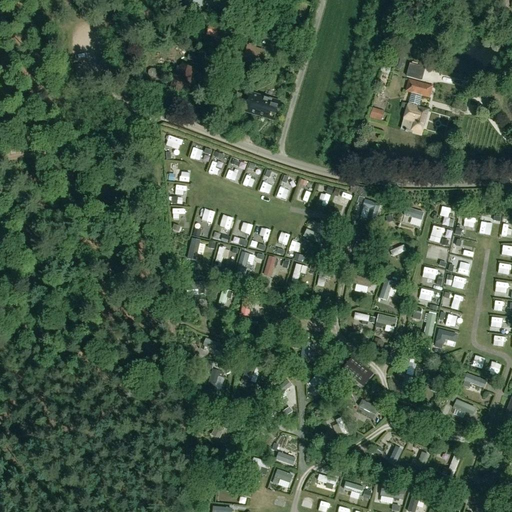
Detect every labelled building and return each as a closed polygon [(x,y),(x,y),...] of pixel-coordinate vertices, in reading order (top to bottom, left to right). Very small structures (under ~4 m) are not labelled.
[(184,0),(183,4),(204,10),(205,6),(228,13),(232,0),(184,0)] [(206,36),(220,41),(223,29),(210,25),(206,36)] [(264,51),(247,46),(244,55),(240,54),(238,61),(258,68),(264,51)] [(406,76),(422,80),(425,68),(409,64),(406,76)] [(175,72),(170,88),(181,92),(183,84),(190,86),(194,69),(180,65),(178,73),(175,72)] [(433,87),(417,82),(409,80),(405,92),(411,94),(422,97),(430,99),(433,87)] [(210,83),(204,81),(201,93),(207,94),(210,83)] [(408,133),(421,136),(428,110),(419,108),(422,97),(411,94),(401,130),(400,131),(405,132),(405,133),(408,134),(408,133)] [(275,115),(279,103),(251,95),(245,113),(267,120),(269,113),(275,115)] [(384,112),(373,109),(370,119),(381,122),(384,112)] [(173,136),(183,139),(185,133),(175,130),(173,136)] [(207,155),(210,143),(197,141),(195,153),(207,155)] [(221,170),(227,150),(218,147),(213,167),(221,170)] [(238,154),(235,159),(243,162),(245,157),(238,154)] [(254,157),(252,164),(257,166),(260,159),(254,157)] [(239,177),(243,167),(233,163),(229,173),(239,177)] [(194,176),(194,164),(184,164),(184,175),(194,176)] [(245,178),(253,180),(256,170),(249,168),(245,178)] [(182,182),(183,189),(190,188),(189,180),(182,182)] [(287,192),(290,183),(284,182),(281,191),(287,192)] [(301,193),(312,198),(316,187),(305,183),(301,193)] [(342,187),(342,198),(354,199),(354,188),(342,187)] [(331,200),(334,190),(329,188),(326,199),(331,200)] [(364,204),(371,202),(369,194),(362,196),(364,204)] [(456,209),(457,202),(447,201),(446,208),(456,209)] [(189,215),(189,204),(179,204),(179,215),(189,215)] [(218,220),(220,207),(213,206),(211,219),(218,220)] [(233,211),(231,221),(236,222),(239,213),(233,211)] [(468,223),(480,224),(480,212),(468,212),(468,223)] [(252,217),(247,229),(253,231),(258,219),(252,217)] [(494,231),(496,220),(485,218),(483,229),(494,231)] [(262,232),(272,236),(276,225),(266,221),(262,232)] [(439,221),(435,235),(445,238),(449,224),(439,221)] [(284,239),(290,241),(293,231),(287,229),(284,239)] [(292,243),(298,245),(301,237),(295,235),(292,243)] [(395,245),(397,251),(410,247),(408,240),(395,245)] [(467,250),(478,253),(479,247),(468,245),(467,250)] [(272,252),(271,265),(279,266),(280,253),(272,252)] [(473,266),(475,256),(454,252),(453,262),(473,266)] [(296,272),(303,274),(307,260),(300,258),(296,272)] [(511,268),(511,258),(503,258),(502,268),(511,268)] [(430,260),(428,275),(440,276),(441,261),(430,260)] [(458,271),(457,276),(451,274),(450,281),(468,285),(471,274),(458,271)] [(511,274),(501,275),(502,282),(511,281),(511,274)] [(393,298),(398,285),(390,282),(385,295),(393,298)] [(439,298),(440,288),(429,287),(428,297),(439,298)] [(450,301),(461,304),(463,294),(452,291),(450,301)] [(511,294),(498,293),(497,301),(511,303),(511,297),(511,294)] [(438,331),(439,310),(428,310),(427,331),(438,331)] [(387,324),(388,316),(375,315),(374,323),(387,324)] [(459,340),(462,326),(443,322),(440,336),(459,340)] [(497,341),(511,341),(511,331),(498,330),(497,341)] [(319,337),(305,338),(306,354),(320,353),(319,337)] [(342,370),(363,387),(374,374),(352,357),(342,370)] [(411,358),(408,369),(415,372),(419,361),(411,358)] [(489,383),(491,376),(471,370),(469,377),(489,383)] [(293,375),(283,380),(287,390),(298,385),(293,375)] [(465,413),(472,400),(461,395),(455,408),(465,413)] [(511,398),(503,422),(511,425),(511,398)] [(399,460),(409,441),(402,438),(392,456),(399,460)] [(292,455),(299,458),(302,451),(294,449),(292,455)] [(299,471),(288,468),(286,476),(296,479),(299,471)] [(353,486),(365,490),(368,482),(356,477),(353,486)] [(324,500),(334,504),(336,498),(326,494),(324,500)] [(416,498),(415,508),(428,510),(430,499),(416,498)] [(223,500),(222,511),(236,511),(237,501),(223,500)] [(343,500),(341,510),(348,511),(351,511),(354,503),(343,500)]
